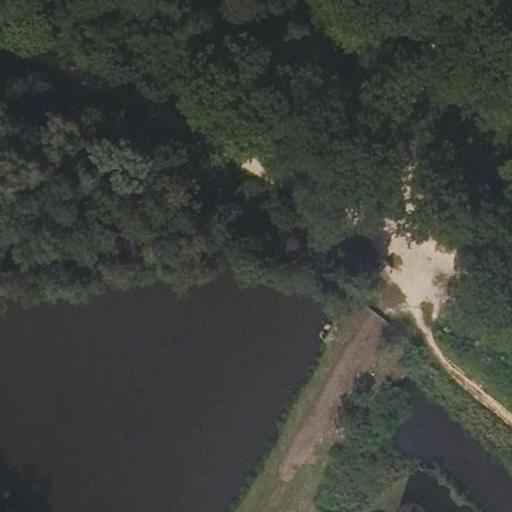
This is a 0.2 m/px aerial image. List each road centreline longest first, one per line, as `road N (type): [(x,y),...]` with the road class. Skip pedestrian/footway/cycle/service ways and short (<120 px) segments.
road 1 (track): [(0,43),(511,289)]
road 2 (track): [(280,480),(404,284)]
